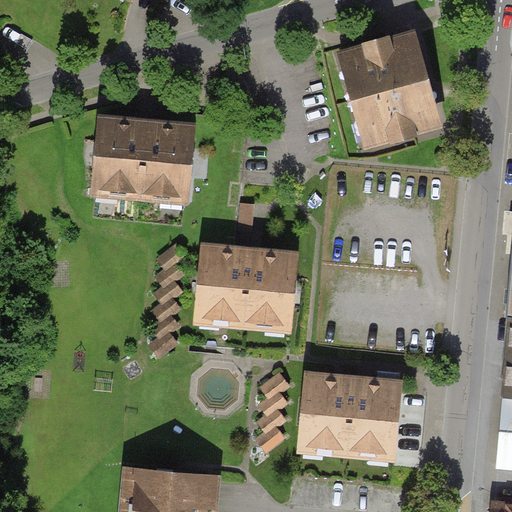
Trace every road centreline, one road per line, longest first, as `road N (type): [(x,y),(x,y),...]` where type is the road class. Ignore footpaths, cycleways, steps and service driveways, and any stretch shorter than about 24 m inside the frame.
road 1 (residential): [(454,511),(502,0)]
road 2 (tertiary): [(383,0),(0,103)]
